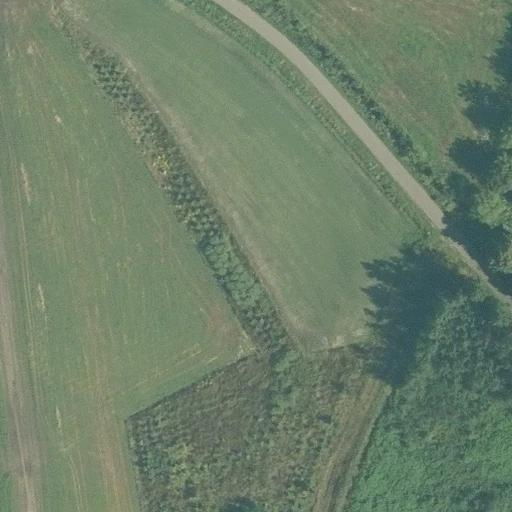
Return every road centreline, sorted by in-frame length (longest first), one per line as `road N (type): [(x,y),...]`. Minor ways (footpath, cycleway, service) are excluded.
road 1 (unclassified): [(511,327),(315,96)]
road 2 (unclassified): [(213,0),(268,42),(315,96)]
